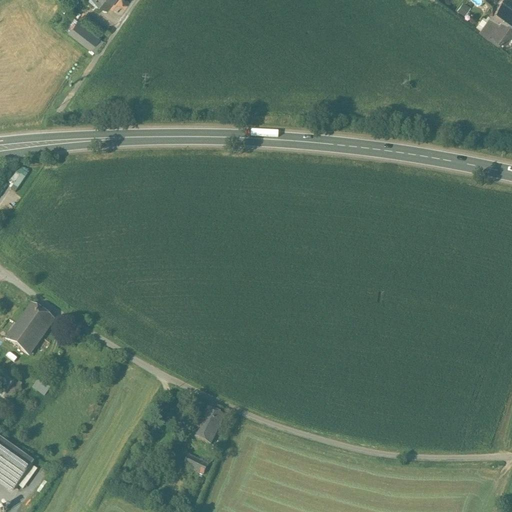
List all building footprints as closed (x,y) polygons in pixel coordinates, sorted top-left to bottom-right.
[(503,1),(495,12),(493,10),(490,14),(492,16),(491,17),(499,23),(511,7),(503,1)] [(463,2),(458,10),(464,14),(469,6),(463,2)] [(511,20),(511,7),(499,23),(506,28),(511,20)] [(491,17),(480,31),(487,37),(491,32),(499,23),(491,17)] [(100,37),(79,21),(70,32),(91,48),(100,37)] [(511,32),(506,28),(499,23),(491,32),(503,41),(505,43),(511,34),(511,32)] [(503,41),(491,32),(487,37),(498,45),(502,41),(502,42),(503,41)] [(53,322),(32,307),(7,341),(29,357),(53,322)] [(16,381),(0,370),(0,389),(7,395),(16,381)] [(46,397),(52,388),(39,380),(33,389),(46,397)] [(22,385),(16,381),(7,395),(0,389),(0,397),(9,403),(22,385)] [(224,418),(207,410),(193,439),(211,448),(224,418)] [(0,478),(16,490),(34,465),(0,441),(0,478)] [(208,467),(188,457),(183,467),(203,476),(208,467)] [(16,490),(0,478),(0,487),(12,496),(16,490)]
